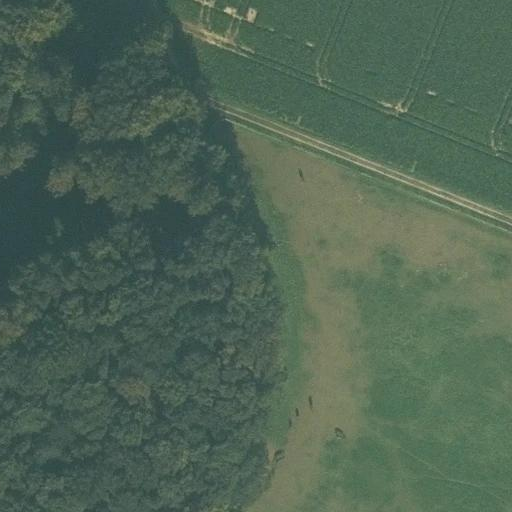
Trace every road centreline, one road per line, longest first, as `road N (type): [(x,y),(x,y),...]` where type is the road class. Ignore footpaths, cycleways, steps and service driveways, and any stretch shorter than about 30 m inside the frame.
road 1 (track): [(183,87),(265,316),(199,511)]
road 2 (track): [(151,2),(183,87),(511,218)]
road 3 (track): [(0,96),(77,0)]
